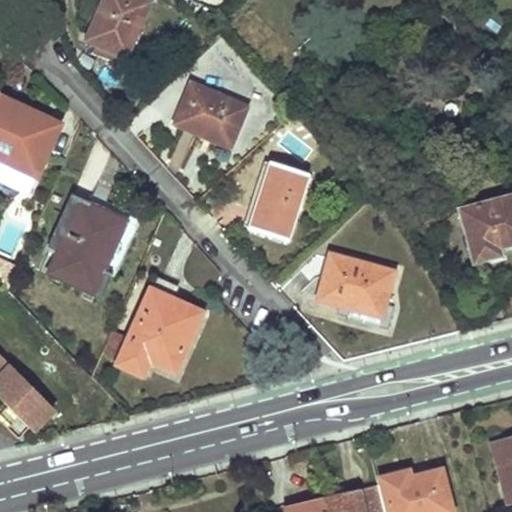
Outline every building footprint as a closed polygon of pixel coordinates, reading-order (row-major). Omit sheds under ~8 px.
[(99,47),(97,54),(123,65),(150,5),(138,0),(101,0),(84,41),(99,47)] [(384,71),(375,63),(366,72),(375,80),(384,71)] [(173,129),(186,134),(199,139),(202,132),(230,143),(245,107),(192,85),(173,129)] [(0,182),(27,196),(33,182),(55,132),(34,122),(38,115),(0,97),(0,182)] [(248,232),(266,238),(285,244),(307,178),(270,165),(248,232)] [(511,244),(511,195),(460,209),(471,255),(511,244)] [(45,275),(99,299),(109,276),(102,273),(125,221),(86,204),(71,197),(48,248),(55,251),(45,275)] [(102,273),(109,276),(134,218),(90,197),(86,204),(125,221),(102,273)] [(317,300),(332,304),(347,309),(350,301),(380,309),(390,274),(329,257),(317,300)] [(146,361),(175,373),(199,317),(170,304),(176,289),(154,280),(117,365),(140,375),(146,361)] [(347,309),(378,317),(380,309),(350,301),(347,309)] [(0,397),(34,433),(52,414),(0,359),(0,397)] [(511,439),(490,445),(505,503),(511,501),(511,439)] [(427,477),(408,482),(406,474),(377,481),(385,511),(450,511),(444,487),(430,490),(427,477)] [(320,500),(323,511),(381,511),(376,486),(320,500)] [(281,511),(323,511),(320,500),(281,509),(281,511)]
